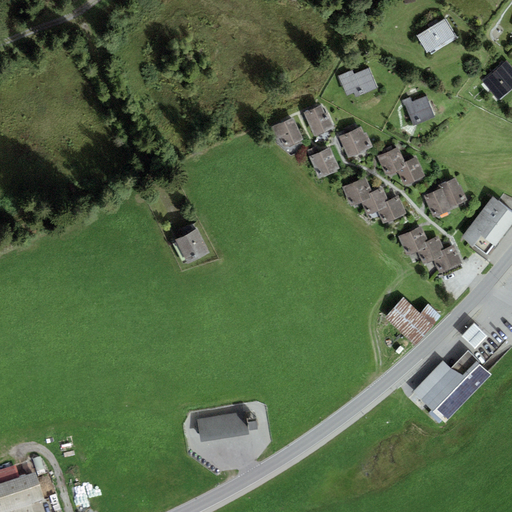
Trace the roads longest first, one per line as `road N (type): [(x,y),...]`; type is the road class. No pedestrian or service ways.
road 1 (tertiary): [(188,511),(351,410),(511,254)]
road 2 (track): [(82,9),(181,224)]
